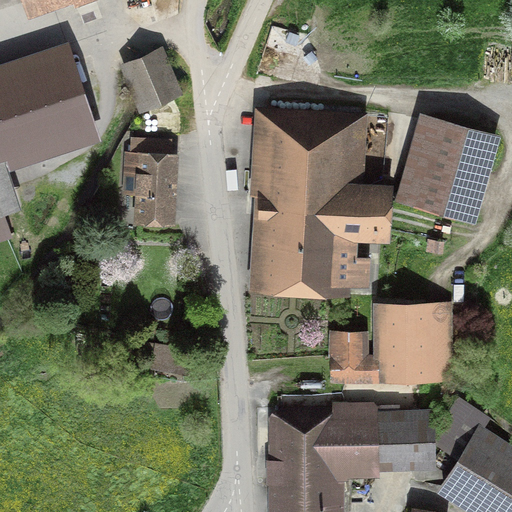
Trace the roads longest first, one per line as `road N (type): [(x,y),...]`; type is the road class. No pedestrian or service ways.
road 1 (tertiary): [(208,121),(240,511)]
road 2 (tertiary): [(260,0),(208,121)]
road 3 (residential): [(196,0),(208,121)]
